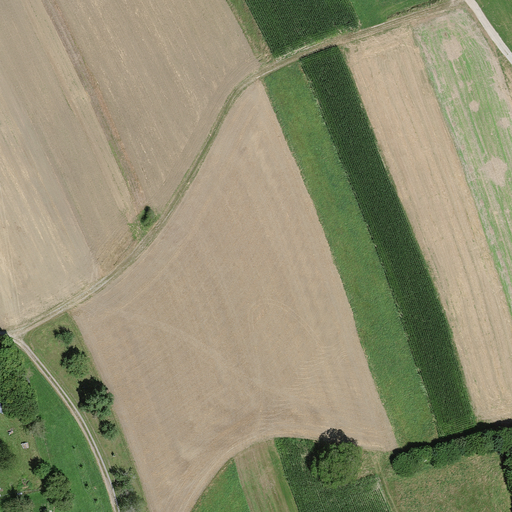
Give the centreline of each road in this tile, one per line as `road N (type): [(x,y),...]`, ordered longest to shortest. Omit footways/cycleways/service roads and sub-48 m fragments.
road 1 (track): [(9,335),(127,259),(196,161),(234,88),(299,53),(455,0)]
road 2 (track): [(86,426),(20,340),(0,332)]
